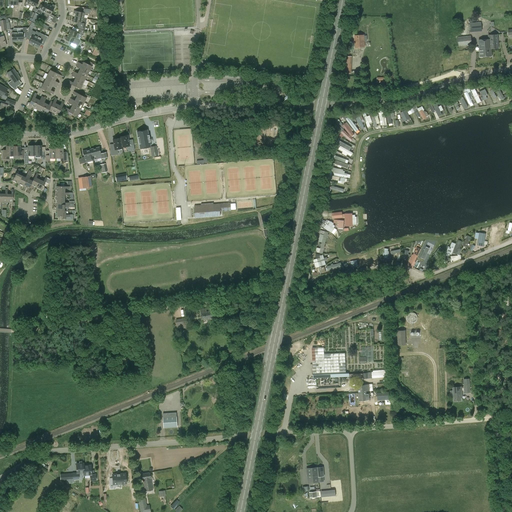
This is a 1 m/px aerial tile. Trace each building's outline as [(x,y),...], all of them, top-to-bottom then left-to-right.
[(17,4),(17,0),(8,0),(8,4),(14,5),(14,10),(20,11),(21,5),(17,4)] [(33,12),(38,0),(32,0),(30,5),(33,7),(31,11),(29,16),(33,18),(35,13),(33,12)] [(45,13),(49,5),(46,4),(47,3),(45,2),(45,1),(40,10),(38,9),(36,12),(39,13),(41,14),(42,11),(45,13)] [(50,15),(54,6),(51,5),(51,6),(49,5),(45,13),(48,14),(47,16),(48,16),(45,21),(50,24),(53,16),(50,15)] [(74,11),(74,14),(75,14),(74,16),(82,18),(87,19),(87,16),(88,14),(90,14),(91,9),(87,9),(84,8),(83,13),(83,12),(74,11)] [(87,19),(82,18),(74,16),(74,19),(73,19),(72,21),(72,22),(77,23),(76,27),(85,30),(86,24),(87,19)] [(20,32),(17,32),(17,41),(23,41),(22,33),(27,33),(27,27),(23,28),(23,29),(20,29),(20,32)] [(69,32),(68,35),(75,38),(80,40),(82,35),(83,35),(85,31),(79,29),(77,33),(69,29),(68,32),(69,32)] [(34,45),(38,37),(35,35),(36,33),(34,32),(28,42),(34,45)] [(38,37),(34,45),(38,47),(42,39),(46,41),(48,37),(44,35),(40,33),(38,37)] [(74,41),(75,38),(68,35),(67,37),(66,37),(64,39),(73,44),(72,45),(76,48),(77,46),(78,44),(74,41)] [(355,48),(364,47),(364,41),(367,41),(367,36),(364,36),(364,35),(354,36),(355,48)] [(491,49),(490,35),(488,35),(489,39),(478,40),(480,57),(492,57),(491,49)] [(491,49),(498,48),(497,35),(490,35),(491,49)] [(458,47),(472,45),(471,36),(457,37),(458,47)] [(89,71),(92,66),(83,62),(82,64),(78,62),(77,64),(89,71)] [(87,75),(89,71),(77,64),(76,67),(80,69),(78,71),(87,75)] [(13,69),(6,73),(11,80),(13,83),(14,83),(17,80),(18,80),(20,79),(13,69)] [(61,78),(62,76),(50,70),(48,75),(55,79),(57,76),(61,78)] [(85,80),(87,75),(78,71),(77,73),(73,71),(72,74),(85,80)] [(82,84),(85,80),(72,74),(71,76),(75,78),(74,80),(82,84)] [(48,75),(45,79),(57,85),(58,83),(54,81),(55,79),(48,75)] [(45,79),(43,84),(51,88),(52,86),(56,88),(57,85),(45,79)] [(80,89),(82,84),(74,80),(73,83),(69,81),(68,83),(80,89)] [(50,90),(51,88),(43,84),(41,88),(53,94),(54,92),(50,90)] [(489,91),(494,99),(497,97),(494,92),(496,91),(494,88),(493,86),(488,89),(490,91),(489,91)] [(474,87),(470,89),(477,104),(481,102),(474,87)] [(467,92),(464,93),(469,104),(472,103),(471,100),(472,99),(471,97),(472,96),(469,88),(466,90),(467,92)] [(506,98),(502,90),(498,92),(503,100),(506,98)] [(84,103),(86,98),(74,92),(73,94),(77,96),(75,98),(84,103)] [(33,108),(37,99),(35,98),(37,94),(34,93),(28,105),(33,108)] [(39,100),(37,99),(33,108),(37,110),(44,97),(41,96),(39,100)] [(44,97),(37,110),(42,112),(46,104),(44,103),(46,99),(44,97)] [(448,97),(443,100),(449,113),(453,111),(451,107),(454,106),(452,101),(450,102),(448,97)] [(54,98),(52,102),(48,111),(53,113),(57,104),(55,103),(57,99),(54,98)] [(82,107),(84,103),(75,98),(74,101),(70,99),(69,101),(82,107)] [(462,98),(459,99),(464,109),(467,107),(462,98)] [(433,102),(439,116),(442,115),(437,105),(440,103),(438,99),(436,100),(436,101),(433,102)] [(48,105),(46,104),(42,112),(46,115),(48,111),(52,102),(50,101),(48,105)] [(57,104),(53,113),(58,115),(64,103),(61,101),(59,105),(57,104)] [(72,105),(71,108),(79,112),(82,107),(69,101),(68,103),(72,105)] [(406,109),(409,115),(415,112),(412,106),(406,109)] [(418,109),(414,111),(418,118),(421,116),(424,120),(427,118),(427,117),(429,116),(427,112),(426,112),(426,111),(424,112),(423,111),(424,110),(422,106),(418,109)] [(79,112),(71,108),(70,110),(66,108),(65,110),(77,116),(79,112)] [(406,110),(400,113),(404,122),(411,119),(406,110)] [(387,125),(385,112),(379,113),(380,122),(383,122),(383,126),(387,125)] [(374,113),(370,114),(375,128),(378,127),(377,124),(380,123),(378,117),(375,118),(374,113)] [(390,113),(387,114),(389,124),(392,124),(391,119),(395,118),(394,113),(391,114),(390,113)] [(355,117),(361,128),(364,126),(361,121),(364,119),(361,114),(355,117)] [(367,116),(364,118),(368,128),(371,127),(369,123),(372,122),(370,116),(367,117),(367,116)] [(359,130),(349,117),(346,119),(356,133),(359,130)] [(352,137),(355,135),(346,123),(343,125),(339,119),(337,121),(340,126),(343,128),(344,129),(344,128),(352,137)] [(341,133),(351,142),(353,139),(344,130),(340,126),(337,129),(341,132),(341,133)] [(141,131),(137,131),(140,148),(145,148),(145,147),(148,146),(147,142),(150,142),(149,135),(148,135),(147,130),(142,131),(141,131)] [(120,137),(120,138),(122,147),(129,146),(127,135),(126,135),(126,134),(123,135),(123,136),(120,137)] [(120,138),(117,138),(117,137),(113,138),(114,139),(113,139),(115,150),(122,148),(122,147),(120,138)] [(353,146),(354,144),(342,138),(341,141),(353,146)] [(352,147),(341,142),(340,144),(350,150),(352,147)] [(44,152),(42,152),(42,145),(34,146),(35,156),(40,156),(40,158),(44,158),(44,152)] [(14,155),(14,146),(6,146),(6,150),(3,150),(3,159),(9,159),(9,156),(14,156),(14,155)] [(20,146),(14,146),(14,155),(20,155),(20,157),(24,157),(24,152),(24,150),(20,150),(20,146)] [(28,156),(35,156),(34,146),(28,146),(28,152),(24,152),(24,157),(24,160),(28,160),(28,156)] [(353,153),(340,146),(338,150),(343,152),(342,154),(346,156),(347,155),(351,157),(353,153)] [(102,154),(100,154),(99,147),(91,149),(92,156),(95,155),(96,159),(102,158),(103,157),(103,158),(107,157),(106,153),(102,154)] [(56,158),(55,148),(49,148),(49,155),(45,155),(45,161),(49,161),(49,158),(56,158)] [(60,161),(66,161),(66,152),(62,152),(62,148),(55,148),(56,158),(60,158),(60,161)] [(82,151),(84,157),(84,158),(79,159),(80,164),(93,161),(92,156),(91,149),(82,151)] [(347,159),(332,154),(331,158),(345,163),(347,159)] [(331,163),(348,168),(349,165),(336,161),(336,160),(333,159),(331,163)] [(334,176),(347,179),(348,174),(345,174),(345,172),(343,171),(343,170),(333,168),(329,167),(328,171),(332,171),(332,172),(335,172),(334,176)] [(18,183),(22,176),(18,174),(20,170),(18,169),(15,175),(13,174),(11,178),(13,179),(12,180),(18,183)] [(27,173),(25,177),(22,176),(18,183),(23,186),(29,174),(27,173)] [(38,174),(36,173),(32,181),(33,181),(31,185),(29,189),(31,185),(36,187),(40,180),(36,178),(38,174)] [(29,174),(23,186),(29,189),(31,185),(33,181),(32,181),(29,179),(31,175),(29,174)] [(40,180),(36,187),(42,190),(46,182),(47,183),(49,179),(45,177),(43,181),(40,180)] [(82,186),(83,188),(91,187),(90,177),(87,177),(81,178),(82,186)] [(329,189),(343,193),(344,190),(331,186),(332,182),(328,181),(325,190),(328,191),(329,189)] [(214,211),(214,205),(194,206),(195,213),(194,213),(194,217),(214,216),(214,211)] [(70,217),(70,215),(65,215),(65,211),(64,211),(55,210),(57,210),(57,217),(62,217),(62,219),(66,219),(73,220),(73,214),(70,214),(70,217)] [(329,232),(334,224),(331,222),(328,225),(327,224),(324,228),(329,232)] [(503,238),(506,227),(503,227),(502,231),(499,230),(498,237),(503,238)] [(270,232),(269,229),(264,230),(266,237),(268,236),(269,238),(274,237),(275,232),(275,231),(270,232)] [(500,244),(502,239),(497,237),(499,231),(493,229),(492,233),(494,233),(492,239),(496,241),(495,242),(500,244)] [(325,244),(329,233),(325,232),(324,235),(320,234),(318,242),(325,244)] [(484,247),(486,234),(479,233),(477,246),(484,247)] [(468,247),(472,236),(468,235),(464,246),(468,247)] [(462,242),(458,240),(453,253),(459,256),(462,250),(459,249),(462,242)] [(324,250),(325,245),(322,244),(320,250),(317,249),(316,253),(320,254),(320,252),(323,253),(324,250)] [(395,246),(390,248),(392,255),(395,254),(396,260),(399,259),(398,254),(403,252),(402,249),(396,250),(395,246)] [(415,262),(421,249),(417,247),(411,260),(408,266),(413,268),(416,262),(415,262)] [(436,258),(439,254),(440,255),(442,253),(440,252),(442,250),(439,248),(433,256),(436,258)] [(313,259),(316,268),(320,267),(320,266),(326,264),(323,254),(320,255),(321,259),(318,260),(317,258),(313,259)] [(328,270),(342,266),(341,262),(327,266),(321,268),(322,273),(326,272),(325,270),(328,270)] [(202,320),(216,318),(215,311),(214,311),(214,308),(208,309),(209,312),(207,312),(206,309),(201,310),(201,312),(202,320)] [(345,353),(315,354),(316,374),(346,372),(345,353)] [(358,393),(366,392),(366,391),(369,391),(369,384),(358,385),(358,393)] [(461,400),(461,397),(462,397),(461,387),(453,387),(454,401),(461,400)] [(376,392),(377,399),(390,398),(389,391),(376,392)] [(366,392),(358,393),(359,400),(370,400),(369,393),(367,393),(366,392)] [(177,412),(163,413),(164,428),(178,427),(177,412)] [(79,479),(79,473),(84,473),(83,466),(83,463),(76,464),(77,473),(72,473),(73,480),(79,479)] [(91,466),(83,466),(84,473),(84,475),(90,475),(90,481),(96,480),(96,474),(91,474),(91,466)] [(323,477),(324,477),(323,467),(307,469),(308,483),(324,481),(323,477)] [(145,492),(152,490),(150,478),(151,478),(150,472),(141,474),(142,480),(145,492)] [(125,473),(112,474),(113,484),(126,483),(125,473)] [(146,499),(139,500),(140,511),(149,511),(151,511),(149,505),(147,505),(146,499)] [(171,506),(177,511),(179,511),(184,508),(182,506),(184,504),(178,499),(171,506)]
